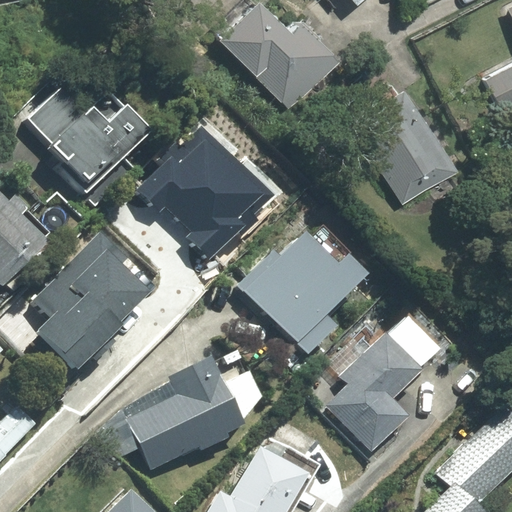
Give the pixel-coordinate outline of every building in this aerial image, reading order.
[(283,29),(258,0),(247,0),(212,31),(281,111),(339,62),(299,15),(283,29)] [(511,0),(503,5),(511,21),(511,0)] [(511,105),(511,59),(480,76),(499,112),(511,105)] [(453,168),(393,87),(339,127),(399,209),(453,168)] [(143,137),(99,95),(76,119),(50,94),(20,124),(46,149),(40,156),(84,198),(143,137)] [(0,287),(44,247),(40,243),(48,235),(35,222),(27,229),(18,218),(24,212),(10,197),(3,203),(0,199),(0,287)] [(230,288),(300,361),(332,330),(319,317),(360,277),(308,223),(271,258),(266,253),(230,288)] [(314,401),(367,453),(403,417),(385,399),(431,352),(396,317),(314,401)] [(238,431),(207,359),(159,380),(168,400),(123,419),(146,472),(238,431)] [(0,459),(32,426),(10,406),(0,416),(0,459)] [(480,511),(473,504),(511,466),(511,426),(497,412),(436,472),(447,484),(418,511),(480,511)] [(212,492),(199,511),(280,511),(301,479),(252,449),(222,498),(212,492)] [(148,511),(128,490),(104,511),(148,511)]
